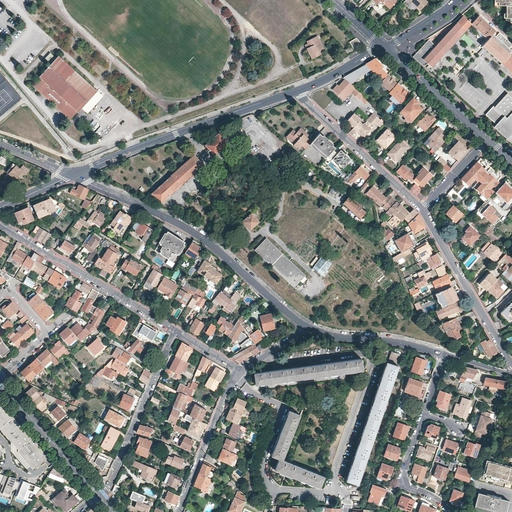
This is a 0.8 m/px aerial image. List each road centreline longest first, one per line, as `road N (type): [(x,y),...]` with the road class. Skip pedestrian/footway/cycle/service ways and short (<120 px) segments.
road 1 (tertiary): [(72,175),(190,228),(307,328)]
road 2 (tertiary): [(298,91),(72,175)]
road 3 (track): [(150,123),(278,71),(273,47),(220,0)]
road 4 (residential): [(0,224),(175,329)]
road 5 (residential): [(175,329),(112,480),(98,494)]
road 6 (residential): [(511,363),(423,208)]
road 7 (residential): [(423,208),(298,91)]
road 8 (tertiary): [(0,381),(98,494)]
road 9 (residential): [(177,511),(233,379)]
road 10 (tertiary): [(384,46),(487,141)]
road 11 (tertiary): [(307,328),(442,354)]
road 12 (residential): [(424,414),(404,476),(450,511)]
